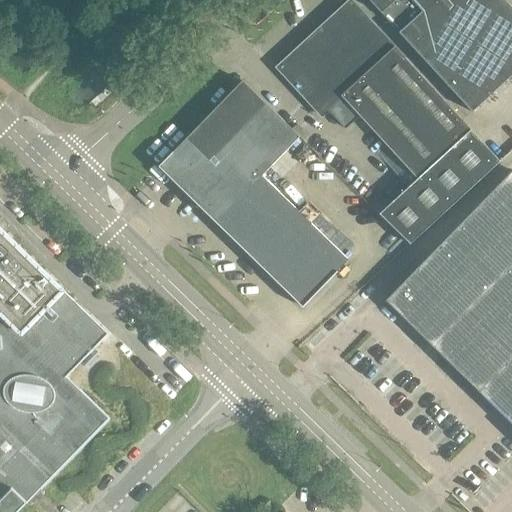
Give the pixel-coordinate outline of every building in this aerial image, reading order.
[(511,76),(511,7),(505,0),(368,0),(473,113),(511,76)] [(501,163),(352,1),(278,69),(323,117),(328,112),(331,115),(332,114),(346,130),(360,117),(418,180),(380,215),(411,245),(501,163)] [(238,86),(160,167),(304,307),(349,261),(346,258),(299,212),(262,177),(291,147),(301,138),(243,81),(238,86)] [(511,424),(511,172),(386,301),(511,424)] [(308,200),(301,209),(326,229),(334,220),(308,200)] [(108,334),(0,228),(0,511),(18,511),(110,419),(67,377),(108,334)] [(263,511),(280,511),(281,511),(270,501),(262,510),(263,511)]
